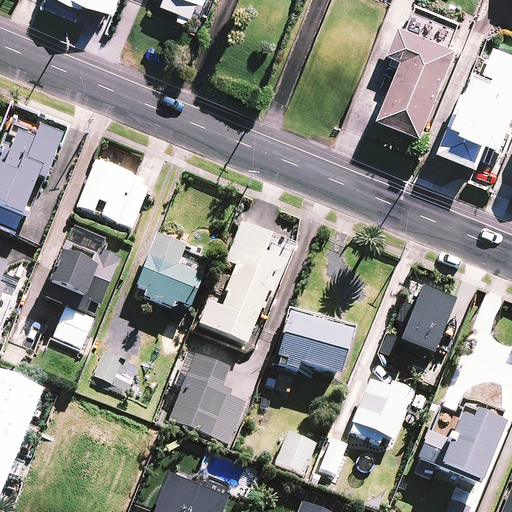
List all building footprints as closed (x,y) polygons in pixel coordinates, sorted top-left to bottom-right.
[(160,0),(160,2),(191,15),(196,0),(200,0),(202,0),(160,0)] [(423,30),(404,22),(392,51),(405,56),(381,114),(424,132),(459,45),(423,30)] [(511,119),(511,97),(486,87),(482,95),(465,88),(442,147),(480,162),(493,128),(506,134),(511,119)] [(0,210),(2,211),(0,217),(22,224),(26,213),(37,183),(45,185),(59,144),(38,136),(37,139),(35,146),(5,136),(0,149),(0,210)] [(508,156),(491,149),(486,161),(504,168),(508,156)] [(149,187),(95,165),(77,210),(131,231),(149,187)] [(271,237),(241,226),(226,262),(236,266),(219,310),(207,306),(198,328),(246,347),(278,264),(263,258),(271,237)] [(66,247),(49,288),(70,296),(54,340),(83,351),(99,308),(118,263),(102,256),(107,243),(73,229),(66,247)] [(145,292),(142,299),(172,312),(175,305),(188,310),(209,261),(157,239),(136,289),(145,292)] [(444,277),(416,266),(412,277),(439,288),(444,277)] [(0,331),(19,284),(7,279),(10,271),(0,267),(0,331)] [(395,316),(377,358),(380,367),(434,390),(473,299),(452,290),(445,305),(434,300),(426,319),(413,314),(410,322),(395,316)] [(351,336),(289,318),(274,368),(296,374),(298,367),(338,379),(351,336)] [(137,367),(104,354),(93,384),(126,397),(137,367)] [(172,389),(181,392),(168,423),(228,446),(244,406),(229,400),(222,389),(228,372),(202,362),(185,356),(172,389)] [(281,401),(283,394),(290,396),(295,378),(278,373),(274,389),(271,399),(281,401)] [(387,392),(368,384),(347,433),(378,446),(382,439),(392,443),(412,396),(389,387),(387,392)] [(454,418),(461,398),(444,392),(437,412),(454,418)] [(8,460),(10,455),(16,457),(24,436),(19,434),(30,406),(0,393),(0,463),(3,457),(8,460)] [(431,481),(436,471),(479,488),(501,431),(460,415),(448,445),(426,436),(417,459),(412,474),(431,481)] [(314,447),(287,436),(276,465),(304,475),(314,447)] [(349,448),(331,441),(319,470),(337,478),(349,448)] [(220,511),(224,503),(164,481),(153,511),(220,511)] [(511,511),(511,487),(501,511),(511,511)] [(467,511),(468,510),(449,503),(445,511),(467,511)]
